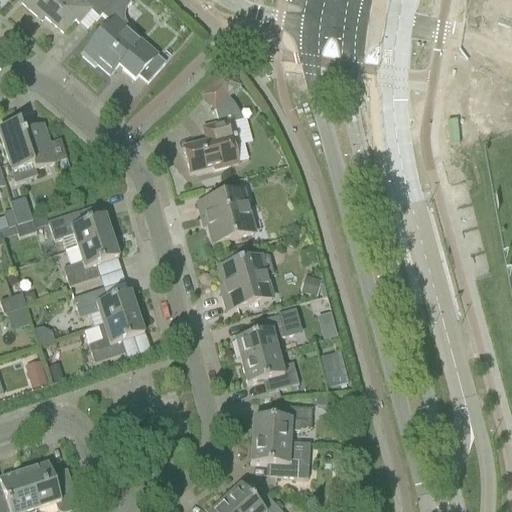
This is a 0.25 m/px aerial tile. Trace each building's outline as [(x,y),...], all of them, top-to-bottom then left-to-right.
[(25,0),(20,6),(36,19),(39,16),(62,36),(74,23),(77,26),(79,24),(80,23),(89,12),(98,20),(100,18),(111,6),(104,0),(25,0)] [(146,87),(164,67),(155,59),(155,58),(113,21),(80,59),(94,70),(96,68),(108,78),(117,69),(133,83),(137,79),(146,87)] [(227,100),(239,89),(225,75),(200,99),(213,113),(214,113),(218,127),(201,131),(205,146),(182,152),(188,177),(213,171),(213,173),(237,167),(232,150),(239,148),(232,126),(241,123),(237,114),(233,107),(227,100)] [(18,126),(0,131),(0,142),(3,152),(11,176),(31,170),(33,174),(35,173),(54,167),(66,163),(59,143),(48,147),(41,128),(21,134),(18,126)] [(258,220),(248,223),(241,195),(196,207),(202,227),(206,226),(212,248),(226,245),(229,253),(242,249),(240,241),(262,235),(258,220)] [(16,230),(31,225),(24,203),(9,208),(11,214),(16,230)] [(16,230),(11,214),(9,208),(8,208),(10,214),(1,217),(6,233),(16,230)] [(58,222),(46,226),(53,245),(60,243),(64,256),(76,252),(110,241),(103,220),(102,220),(81,227),(77,216),(58,222)] [(17,243),(35,237),(31,225),(16,230),(6,233),(0,234),(0,236),(2,243),(16,238),(17,243)] [(68,291),(80,287),(98,281),(95,270),(117,262),(110,241),(76,252),(81,265),(62,272),(68,291)] [(226,315),(270,303),(259,261),(218,272),(224,294),(220,295),(226,315)] [(316,301),(320,284),(304,279),(299,296),(316,301)] [(102,329),(136,317),(129,296),(106,304),(102,292),(72,303),(78,322),(97,316),(102,329)] [(0,313),(2,319),(24,312),(20,299),(0,304),(0,313)] [(249,340),(234,344),(240,367),(277,357),(273,344),(290,339),(297,327),(294,315),(256,326),(259,337),(249,340)] [(90,333),(82,335),(93,368),(124,358),(120,346),(143,339),(136,317),(102,329),(90,333)] [(327,391),(347,386),(340,354),(320,359),(327,391)] [(292,367),(280,370),(277,357),(240,367),(246,389),(271,383),(274,395),(297,388),(292,367)] [(40,367),(25,371),(31,392),(46,388),(40,367)] [(50,385),(62,381),(57,368),(46,372),(50,385)] [(317,412),(328,411),(327,401),(316,402),(317,412)] [(309,434),(311,412),(279,410),(278,423),(252,421),(251,445),(289,447),(289,433),(309,434)] [(251,445),(249,468),(265,469),(275,469),(275,482),(306,484),(308,462),(309,448),(289,447),(251,445)] [(67,477),(52,483),(47,468),(24,475),(36,511),(41,511),(54,508),(55,511),(78,511),(67,477)] [(36,511),(24,475),(0,483),(0,491),(2,499),(0,500),(0,511),(36,511)] [(277,511),(266,500),(257,508),(239,489),(222,505),(228,511),(277,511)] [(335,511),(339,505),(327,500),(321,511),(335,511)]
